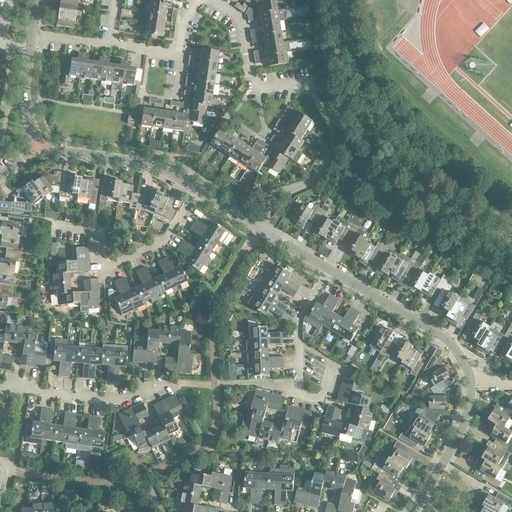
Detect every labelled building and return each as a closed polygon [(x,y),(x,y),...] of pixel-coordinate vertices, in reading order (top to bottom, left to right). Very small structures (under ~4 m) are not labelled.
[(259,13),(276,11),(274,0),(261,0),(257,3),(259,13)] [(167,6),(167,5),(153,3),(150,2),(148,13),(165,15),(167,6)] [(59,5),(56,26),(73,29),(76,7),(59,5)] [(282,10),(276,11),(259,13),(259,14),(260,14),(262,24),(278,21),(284,20),(282,10)] [(148,13),(147,24),(164,26),(165,15),(148,13)] [(263,35),(280,32),(278,21),(262,24),(263,35)] [(164,26),(147,24),(145,35),(162,38),(164,26)] [(265,45),(282,43),(280,32),(263,35),(265,45)] [(287,42),(282,43),(265,45),(267,56),(286,53),(289,52),(287,42)] [(201,50),(200,60),(216,63),(218,52),(201,50)] [(288,64),(286,53),(267,56),(269,67),(288,64)] [(68,76),(79,78),(82,56),(77,55),(77,60),(71,59),(69,71),(63,70),(61,84),(67,85),(68,76)] [(82,56),(79,78),(90,80),(92,63),(87,62),(87,56),(82,56)] [(92,63),(90,80),(100,81),(104,59),(99,58),(98,63),(92,63)] [(104,59),(100,81),(111,83),(114,66),(108,65),(109,60),(104,59)] [(216,63),(200,60),(198,71),(215,74),(216,63)] [(114,66),(111,83),(122,85),(125,62),(120,61),(119,67),(114,66)] [(133,86),(131,95),(137,96),(139,82),(134,81),(135,69),(129,68),(130,63),(125,62),(122,85),(133,86)] [(215,74),(198,71),(196,82),(213,84),(215,74)] [(190,81),(189,87),(196,88),(195,92),(212,95),(213,84),(196,82),(190,81)] [(193,104),(206,105),(206,106),(210,106),(212,95),(195,92),(193,104)] [(186,115),(185,121),(190,121),(190,122),(204,124),(206,106),(206,105),(193,104),(193,106),(187,105),(186,115)] [(140,126),(152,127),(154,110),(143,109),(140,126)] [(152,127),(162,129),(165,112),(154,110),(152,127)] [(162,129),(173,130),(175,113),(165,112),(162,129)] [(292,122),(307,131),(313,121),(298,112),(292,122)] [(185,121),(186,115),(175,113),(173,130),(184,132),(185,121)] [(289,133),(290,133),(301,140),(301,139),(307,131),(292,122),(286,132),(289,133)] [(280,127),(277,132),(283,136),(283,135),(287,137),(284,142),(298,151),(304,141),(301,139),(301,140),(290,133),(289,133),(286,132),(287,131),(280,127)] [(221,150),(230,136),(220,130),(211,144),(221,150)] [(239,141),(230,136),(221,150),(230,156),(239,141)] [(252,150),(248,147),(239,161),(248,167),(263,143),(258,140),(252,150)] [(248,147),(239,141),(230,156),(239,161),(248,147)] [(284,142),(278,152),(289,158),(292,160),(297,163),(302,154),(298,151),(284,142)] [(264,164),(264,163),(267,159),(266,158),(263,156),(269,146),(263,143),(248,167),(258,173),(264,164)] [(267,159),(264,163),(264,164),(267,166),(279,174),(289,158),(278,152),(277,153),(272,150),(266,158),(267,159)] [(207,162),(203,167),(208,170),(211,165),(207,162)] [(33,184),(32,184),(41,196),(40,197),(42,199),(52,191),(50,188),(52,186),(60,188),(61,188),(61,182),(63,173),(56,172),(56,176),(49,175),(43,179),(40,175),(35,179),(37,181),(33,184)] [(61,182),(61,188),(60,188),(59,197),(65,198),(66,194),(77,195),(78,196),(80,181),(81,181),(81,178),(74,177),(75,175),(68,174),(67,183),(61,182)] [(106,198),(117,199),(118,200),(120,185),(121,185),(122,182),(115,181),(115,179),(109,178),(107,187),(101,186),(99,201),(106,202),(106,198)] [(80,181),(78,196),(77,195),(76,198),(89,200),(88,204),(95,205),(97,190),(91,189),(92,180),(86,179),(86,181),(81,181),(80,181)] [(41,196),(32,184),(33,184),(31,182),(26,186),(24,184),(19,188),(22,192),(17,196),(16,203),(11,202),(10,209),(25,211),(26,202),(28,200),(31,204),(40,197),(41,196)] [(120,185),(118,200),(117,199),(117,202),(129,204),(129,208),(135,209),(137,194),(131,193),(133,184),(126,183),(126,186),(121,185),(120,185)] [(142,210),(152,215),(154,211),(155,211),(161,197),(162,197),(163,195),(157,192),(158,190),(152,187),(148,196),(147,196),(137,194),(135,209),(142,210)] [(154,211),(152,215),(151,217),(169,225),(177,212),(175,211),(169,208),(173,200),(167,197),(166,199),(162,197),(161,197),(155,211),(154,211)] [(313,222),(321,209),(315,206),(312,211),(302,205),(293,220),(298,222),(296,225),(303,228),(308,219),(313,222)] [(321,209),(313,222),(318,225),(313,234),(319,238),(321,236),(326,239),(327,237),(326,236),(334,223),(333,223),(324,217),(326,212),(329,209),(324,206),(321,209)] [(346,238),(354,225),(361,214),(355,210),(348,222),(337,216),(333,223),(334,223),(326,236),(327,237),(330,239),(329,241),(335,245),(341,235),(346,238)] [(361,214),(354,225),(346,238),(351,241),(346,251),(352,254),(353,252),(357,254),(358,255),(365,242),(366,242),(370,235),(359,229),(366,217),(361,214)] [(16,236),(18,237),(20,237),(22,225),(32,227),(33,219),(23,218),(23,220),(8,218),(7,224),(0,222),(0,235),(1,236),(16,238),(16,236)] [(195,220),(192,225),(222,244),(228,233),(211,222),(208,228),(195,220)] [(220,247),(222,244),(192,225),(189,230),(201,238),(198,243),(211,251),(215,245),(220,247)] [(17,249),(18,237),(16,236),(16,238),(1,236),(0,241),(0,240),(0,247),(6,248),(5,255),(20,257),(21,250),(17,249)] [(207,258),(211,251),(198,243),(195,248),(182,241),(179,245),(209,264),(211,261),(207,258)] [(365,242),(358,255),(357,254),(355,256),(360,259),(359,262),(365,265),(371,256),(376,259),(384,246),(378,243),(375,247),(366,242),(365,242)] [(47,243),(45,259),(53,260),(56,244),(47,243)] [(207,268),(209,264),(179,245),(176,250),(189,258),(185,264),(198,272),(202,265),(207,268)] [(384,246),(376,259),(381,262),(376,271),(382,275),(383,273),(388,276),(390,274),(389,273),(396,260),(395,260),(397,257),(398,255),(389,249),(384,246)] [(56,274),(68,273),(77,273),(76,267),(76,261),(75,255),(74,249),(72,249),(73,261),(55,263),(56,274)] [(396,260),(389,273),(390,274),(393,276),(392,278),(398,282),(404,272),(408,275),(416,262),(411,259),(400,253),(398,255),(397,257),(395,260),(396,260)] [(0,272),(10,274),(13,275),(15,262),(19,263),(20,257),(5,255),(4,260),(0,259),(0,272)] [(168,257),(163,259),(177,291),(181,289),(179,285),(187,281),(180,267),(174,270),(168,257)] [(419,270),(425,260),(419,257),(416,262),(408,275),(414,278),(408,288),(415,291),(416,289),(421,292),(422,290),(421,289),(429,276),(428,276),(419,270)] [(164,275),(158,278),(165,292),(172,288),(174,293),(177,291),(163,259),(157,262),(164,275)] [(267,274),(297,292),(300,287),(287,280),(291,274),(277,266),(273,273),(269,270),(267,274)] [(146,267),(141,270),(156,301),(160,300),(157,295),(165,292),(158,278),(152,280),(146,267)] [(150,299),(152,303),(156,301),(141,270),(136,272),(142,285),(136,288),(143,302),(150,299)] [(0,290),(12,292),(13,286),(9,285),(10,274),(0,272),(0,290)] [(68,273),(56,274),(51,274),(52,285),(69,283),(68,273)] [(265,278),(269,280),(265,287),(278,295),(281,289),(294,297),(297,292),(267,274),(265,278)] [(429,276),(421,289),(422,290),(426,292),(424,294),(431,298),(436,289),(441,291),(446,283),(446,284),(449,279),(443,275),(441,280),(430,274),(428,276),(429,276)] [(137,309),(144,305),(143,302),(136,288),(130,291),(124,278),(119,280),(134,312),(138,310),(137,309)] [(79,304),(80,312),(87,312),(87,310),(99,309),(97,279),(83,280),(84,292),(78,293),(79,304)] [(114,299),(122,316),(129,312),(130,314),(134,312),(119,280),(114,283),(120,296),(114,299)] [(58,295),(70,294),(70,293),(69,283),(52,285),(53,295),(58,295)] [(441,291),(438,296),(444,299),(438,309),(448,315),(449,312),(450,313),(456,302),(457,303),(459,298),(460,298),(449,291),(452,287),(446,284),(446,283),(441,291)] [(265,287),(260,285),(254,295),(284,313),(287,308),(275,300),(278,295),(265,287)] [(19,293),(12,292),(0,290),(0,308),(5,310),(7,298),(11,298),(11,297),(18,298),(19,293)] [(473,298),(478,301),(481,295),(476,292),(473,298)] [(79,304),(78,293),(70,293),(70,294),(58,295),(59,306),(79,304)] [(254,295),(248,305),(266,316),(269,310),(281,318),(284,313),(254,295)] [(309,311),(303,320),(317,328),(335,297),(330,295),(322,307),(317,304),(311,313),(309,311)] [(335,297),(317,328),(320,330),(323,325),(330,330),(338,316),(332,313),(340,300),(335,297)] [(447,317),(447,318),(446,320),(457,326),(462,317),(467,320),(475,307),(469,304),(459,298),(457,303),(456,302),(450,313),(449,312),(448,315),(447,317)] [(338,316),(330,330),(337,334),(334,338),(338,340),(355,310),(351,307),(343,319),(338,316)] [(355,310),(338,340),(341,342),(344,338),(351,342),(359,329),(353,325),(360,313),(355,310)] [(479,321),(481,317),(476,314),(468,327),(473,330),(468,338),(474,341),(475,339),(480,342),(487,331),(488,331),(490,328),(490,327),(479,321)] [(249,341),(282,339),(282,333),(268,334),(267,327),(260,327),(260,324),(252,322),(253,327),(249,328),(250,340),(249,340),(249,341)] [(3,342),(13,343),(15,326),(5,325),(4,330),(5,330),(3,342)] [(23,345),(25,333),(26,328),(15,326),(13,343),(23,345)] [(133,347),(133,350),(139,350),(145,351),(151,351),(157,352),(158,343),(157,343),(158,331),(158,326),(154,326),(153,331),(147,330),(146,348),(133,347)] [(158,331),(157,343),(158,343),(168,344),(169,327),(158,326),(158,331)] [(178,345),(179,333),(180,328),(169,327),(168,344),(178,345)] [(366,327),(361,334),(365,336),(370,329),(366,327)] [(381,328),(372,343),(370,347),(380,353),(377,357),(383,361),(385,356),(393,343),(388,340),(393,332),(388,329),(386,331),(381,328)] [(477,346),(478,346),(477,348),(487,354),(492,346),(497,349),(500,346),(499,345),(505,336),(499,333),(499,334),(490,328),(488,331),(487,331),(480,342),(477,346)] [(507,332),(505,336),(499,345),(500,346),(505,348),(500,357),(505,360),(510,363),(511,361),(511,360),(511,335),(507,332)] [(23,345),(22,354),(27,355),(33,355),(39,356),(46,357),(46,355),(46,354),(46,353),(34,346),(36,334),(25,333),(23,345)] [(178,345),(177,354),(189,354),(190,333),(179,333),(178,345)] [(393,356),(403,361),(404,362),(411,349),(412,349),(413,347),(408,344),(409,341),(403,338),(404,338),(398,334),(393,343),(385,356),(391,360),(393,356)] [(248,352),(253,352),(268,351),(268,345),(283,344),(282,339),(249,341),(247,341),(248,352)] [(64,377),(66,342),(66,341),(54,340),(53,356),(52,361),(59,362),(58,376),(64,377)] [(64,377),(69,377),(70,363),(77,363),(78,348),(70,347),(71,342),(66,342),(64,377)] [(78,348),(77,363),(83,364),(82,378),(88,379),(91,344),(86,343),(78,343),(78,348)] [(88,379),(93,379),(95,365),(101,365),(102,350),(94,349),(95,344),(91,344),(88,379)] [(103,345),(102,350),(101,365),(107,366),(106,380),(112,381),(115,346),(103,345)] [(127,347),(115,346),(112,381),(118,381),(119,367),(125,367),(127,347)] [(404,362),(403,361),(402,364),(412,370),(410,374),(416,377),(424,364),(418,361),(423,353),(418,350),(416,352),(412,349),(411,349),(404,362)] [(13,358),(1,356),(2,350),(0,350),(0,369),(11,371),(13,358)] [(283,363),(283,357),(269,358),(268,351),(253,352),(248,352),(248,365),(283,363)] [(177,354),(177,359),(165,358),(164,372),(191,374),(192,354),(189,354),(177,354)] [(39,356),(38,368),(44,369),(45,361),(46,357),(39,356)] [(439,359),(433,356),(425,369),(431,372),(432,374),(429,376),(434,386),(434,387),(444,382),(450,378),(447,373),(449,372),(446,366),(442,369),(437,361),(439,359)] [(248,365),(249,380),(264,379),(264,376),(269,376),(269,369),(284,368),(283,363),(248,365)] [(354,380),(343,377),(342,383),(353,386),(354,380)] [(351,392),(349,398),(348,404),(357,406),(369,409),(372,398),(355,394),(358,381),(354,380),(353,386),(351,392)] [(430,397),(429,403),(428,404),(426,404),(425,406),(425,407),(425,409),(429,409),(440,409),(447,410),(447,403),(450,403),(450,397),(444,397),(445,388),(447,387),(444,382),(434,387),(434,386),(426,391),(429,395),(433,393),(434,395),(434,397),(430,397)] [(342,383),(340,389),(351,392),(353,386),(342,383)] [(351,392),(340,389),(339,395),(349,398),(351,392)] [(251,409),(251,410),(254,411),(265,414),(267,408),(268,402),(271,403),(274,404),(276,396),(256,391),(251,409)] [(234,405),(241,401),(236,393),(229,398),(234,405)] [(174,409),(179,406),(174,395),(169,398),(174,409)] [(339,395),(337,401),(348,404),(349,398),(339,395)] [(276,396),(274,404),(274,407),(279,408),(282,397),(276,396)] [(163,401),(169,411),(174,409),(169,398),(163,401)] [(163,414),(168,412),(169,411),(163,401),(158,403),(163,414)] [(148,416),(147,413),(142,403),(118,415),(126,433),(130,431),(140,426),(137,421),(148,416)] [(153,406),(158,417),(163,414),(158,403),(153,406)] [(163,414),(158,417),(162,425),(167,435),(177,430),(172,419),(178,415),(176,411),(181,409),(179,406),(174,409),(169,411),(168,412),(163,414)] [(369,409),(357,406),(355,416),(371,420),(374,410),(369,409)] [(294,408),(288,407),(285,419),(291,420),(294,408)] [(328,407),(326,412),(334,414),(337,415),(338,410),(328,407)] [(300,410),(294,408),(291,420),(297,422),(300,410)] [(511,412),(504,408),(501,413),(493,408),(489,413),(492,415),(488,420),(494,424),(496,425),(497,424),(504,429),(504,428),(510,418),(511,419),(511,412)] [(46,410),(40,409),(38,424),(32,423),(31,428),(27,428),(24,442),(41,445),(46,410)] [(253,417),(250,427),(244,426),(242,434),(258,438),(263,422),(265,414),(254,411),(251,410),(251,409),(248,409),(247,416),(253,417)] [(417,409),(409,423),(414,426),(413,427),(415,428),(416,426),(429,434),(431,435),(437,426),(433,423),(437,416),(440,416),(440,409),(429,409),(425,409),(417,409)] [(45,445),(46,440),(54,442),(56,426),(50,425),(52,411),(46,410),(41,445),(45,445)] [(300,410),(297,422),(303,423),(306,411),(300,410)] [(306,411),(303,423),(308,425),(311,413),(306,411)] [(334,414),(326,412),(320,433),(340,438),(340,434),(343,423),(338,422),(332,420),(333,417),(334,414)] [(54,442),(62,443),(61,448),(65,448),(70,414),(64,413),(62,427),(56,426),(54,442)] [(77,450),(78,445),(80,430),(74,429),(76,415),(70,414),(65,448),(77,450)] [(80,430),(78,445),(77,450),(89,452),(94,417),(88,416),(86,431),(80,430)] [(354,416),(352,426),(363,429),(368,431),(371,420),(354,416)] [(104,433),(98,432),(100,418),(94,417),(89,452),(101,454),(104,433)] [(285,419),(283,427),(280,439),(291,441),(297,443),(301,426),(308,427),(308,425),(303,423),(297,422),(291,420),(285,419)] [(273,424),(263,422),(258,438),(269,441),(273,424)] [(352,426),(343,423),(340,434),(360,440),(363,429),(352,426)] [(283,427),(273,424),(269,441),(279,443),(280,439),(283,427)] [(496,425),(494,424),(488,434),(497,439),(493,444),(497,446),(511,454),(511,432),(504,428),(504,429),(497,424),(496,425)] [(162,425),(153,429),(160,444),(170,440),(167,435),(162,425)] [(126,433),(121,435),(123,439),(132,435),(139,449),(138,449),(138,452),(136,452),(136,453),(137,453),(139,453),(140,453),(141,453),(142,453),(143,453),(144,453),(145,452),(146,452),(147,452),(149,451),(150,450),(151,449),(149,445),(143,434),(144,434),(140,426),(130,431),(126,433)] [(415,428),(410,437),(403,433),(401,434),(399,438),(416,448),(419,443),(427,448),(430,443),(428,441),(431,435),(429,434),(416,426),(415,428)] [(153,429),(144,434),(143,434),(149,445),(151,449),(160,444),(153,429)] [(397,450),(392,459),(391,460),(404,468),(406,469),(409,464),(412,465),(415,459),(407,455),(410,449),(397,442),(393,447),(397,450)] [(363,446),(359,453),(364,456),(368,448),(363,446)] [(494,451),(486,446),(483,452),(485,453),(482,459),(485,461),(486,460),(497,467),(501,469),(502,469),(508,459),(507,459),(509,455),(511,456),(511,454),(497,446),(494,451)] [(375,464),(371,469),(380,474),(389,480),(389,479),(392,474),(400,479),(403,474),(401,472),(404,468),(391,460),(392,459),(389,458),(383,468),(375,464)] [(481,464),(477,470),(486,474),(482,480),(495,487),(499,482),(495,479),(501,469),(497,467),(486,460),(485,461),(483,465),(481,464)] [(131,467),(134,473),(140,471),(137,464),(131,467)] [(270,474),(269,490),(275,490),(274,505),(280,505),(283,466),(280,466),(280,469),(270,469),(270,474)] [(287,466),(283,466),(280,505),(286,505),(287,491),(293,491),(295,470),(286,470),(287,466)] [(190,468),(187,483),(190,483),(189,484),(201,486),(210,487),(212,476),(200,474),(201,470),(190,468)] [(250,503),(256,504),(258,469),(254,468),(254,473),(246,473),(244,488),(251,489),(250,503)] [(262,469),(258,469),(256,504),(262,504),(262,489),(269,490),(270,474),(262,474),(262,469)] [(326,471),(325,476),(322,488),(332,490),(336,473),(326,471)] [(212,473),(212,476),(210,487),(215,489),(221,490),(221,493),(220,496),(228,498),(232,476),(212,473)] [(304,489),(297,488),(297,492),(302,493),(308,494),(314,496),(320,497),(322,488),(325,476),(314,473),(312,482),(306,480),(304,489)] [(347,476),(336,473),(332,490),(342,492),(345,481),(347,476)] [(389,480),(380,474),(376,480),(380,482),(374,492),(389,501),(392,496),(395,497),(398,492),(390,487),(393,481),(389,479),(389,480)] [(342,492),(340,501),(351,504),(351,503),(356,483),(345,481),(342,492)] [(190,483),(187,483),(185,482),(183,493),(199,496),(201,486),(189,484),(190,483)] [(297,492),(294,503),(300,504),(302,493),(297,492)] [(181,503),(186,504),(198,506),(199,496),(183,493),(181,503)] [(302,493),(300,504),(306,505),(308,494),(302,493)] [(483,499),(486,500),(482,506),(484,508),(485,506),(495,511),(499,511),(504,504),(507,507),(511,501),(498,493),(495,499),(487,494),(483,499)] [(314,496),(308,494),(306,505),(311,507),(314,496)] [(314,496),(311,507),(318,508),(320,497),(314,496)] [(335,511),(334,511),(331,511),(330,511),(353,511),(355,504),(351,503),(351,504),(340,501),(339,506),(337,511),(335,511)] [(41,511),(42,503),(31,504),(31,509),(31,511),(41,511)] [(52,508),(52,504),(52,503),(42,503),(41,511),(52,511),(52,508)] [(52,504),(52,508),(52,511),(66,511),(66,503),(52,504)]
